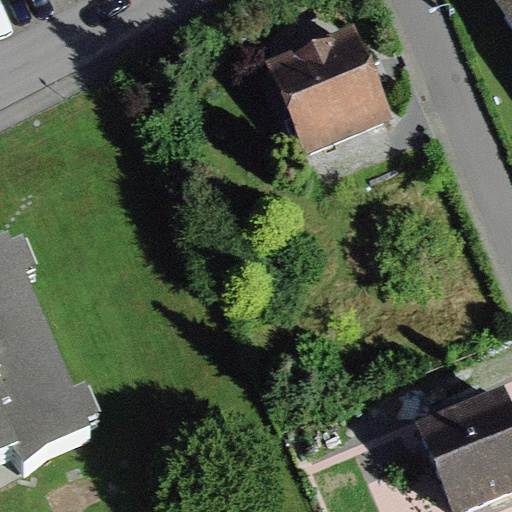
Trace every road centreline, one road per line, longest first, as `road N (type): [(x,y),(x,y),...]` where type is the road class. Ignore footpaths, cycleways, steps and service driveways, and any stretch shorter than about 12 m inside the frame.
road 1 (residential): [(511,228),(418,0)]
road 2 (residential): [(0,78),(154,0)]
